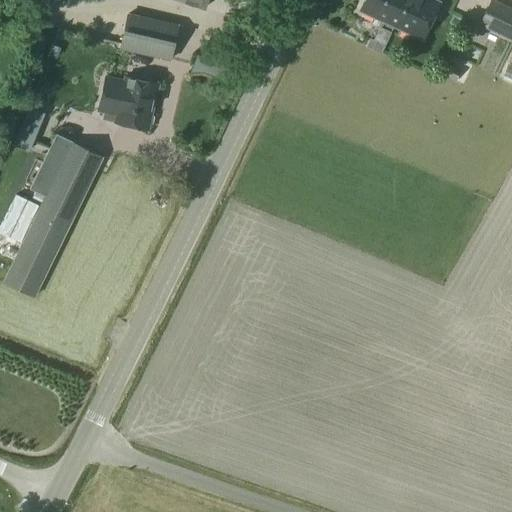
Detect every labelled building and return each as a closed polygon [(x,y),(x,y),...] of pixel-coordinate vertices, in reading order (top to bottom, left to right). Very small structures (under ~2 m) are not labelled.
[(46,0),(46,19),(108,20),(108,0),(46,0)] [(176,0),(203,9),(206,0),(176,0)] [(364,0),(359,12),(423,41),(440,5),(428,0),(364,0)] [(511,11),(492,2),(480,27),(511,42),(511,11)] [(127,15),(119,49),(168,61),(176,26),(127,15)] [(373,40),(369,39),(365,47),(380,54),(384,45),(373,40)] [(196,59),(189,76),(202,76),(220,83),(225,70),(196,59)] [(459,74),(448,69),(444,79),(454,84),(459,74)] [(105,77),(97,111),(115,115),(114,123),(147,130),(147,126),(151,124),(152,118),(150,114),(157,85),(124,77),(123,81),(105,77)] [(14,145),(28,150),(35,133),(21,127),(14,145)] [(44,197),(2,282),(33,297),(101,158),(55,135),(28,189),(44,197)]
